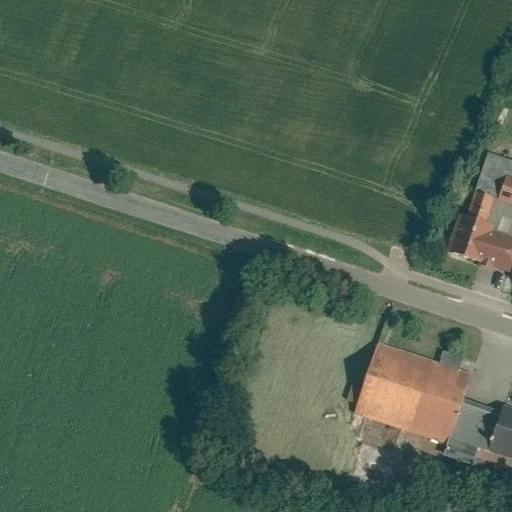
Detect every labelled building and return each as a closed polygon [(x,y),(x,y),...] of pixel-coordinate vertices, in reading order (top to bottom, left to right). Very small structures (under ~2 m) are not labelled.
[(498,198),(480,193),(472,218),(490,224),(498,198)] [(472,218),(465,216),(453,255),(511,273),(511,238),(496,234),(498,227),(490,224),(472,218)] [(471,373),(383,344),(359,415),(448,444),(450,438),(464,396),(471,373)] [(506,410),(464,396),(450,438),(457,441),(451,457),(479,466),(484,450),(492,452),(506,410)] [(511,412),(506,410),(492,452),(511,459),(511,412)]
